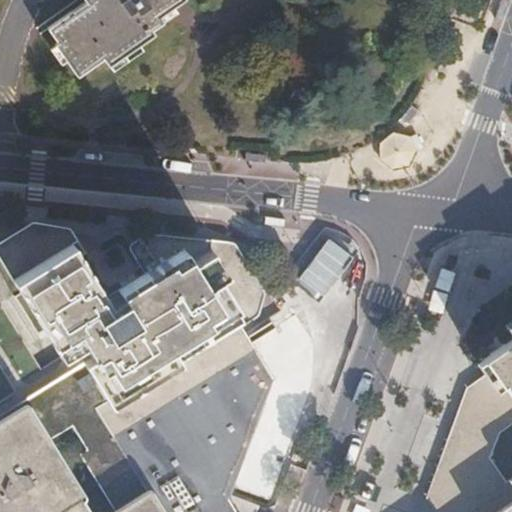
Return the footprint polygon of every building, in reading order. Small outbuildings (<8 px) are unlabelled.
[(81,0),(82,0),(88,8),(57,31),(50,36),(59,50),(56,51),(79,85),(86,79),(104,66),(109,73),(116,68),(154,42),(153,39),(160,34),(164,31),(161,24),(168,19),(186,6),(181,0),(81,0)] [(0,255),(40,230),(24,227),(0,242),(0,255)] [(245,319),(253,314),(261,310),(263,294),(238,250),(158,242),(143,251),(156,272),(109,300),(71,236),(40,230),(0,255),(62,360),(89,344),(98,359),(88,365),(94,377),(31,415),(28,410),(0,426),(0,511),(234,511),(280,380),(245,319)] [(294,262),(297,311),(344,309),(341,259),(294,262)] [(243,511),(292,380),(253,314),(245,319),(280,380),(234,511),(243,511)] [(511,511),(511,344),(486,362),(496,377),(475,392),(435,498),(444,511),(511,511)]
